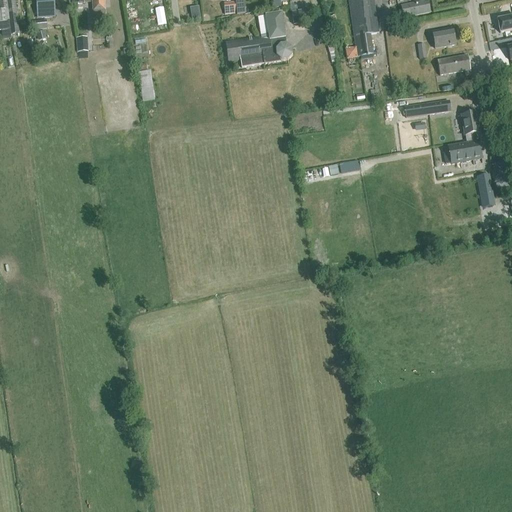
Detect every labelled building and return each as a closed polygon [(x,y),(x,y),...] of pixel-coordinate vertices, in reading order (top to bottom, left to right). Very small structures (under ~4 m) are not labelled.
[(0,0),(0,31),(10,30),(6,0),(0,0)] [(14,0),(6,0),(10,30),(11,36),(19,35),(14,0)] [(35,0),(37,19),(55,18),(53,0),(35,0)] [(104,0),(91,0),(93,12),(105,12),(104,0)] [(373,0),(348,0),(358,58),(373,56),(370,36),(379,34),(373,0)] [(404,19),(430,13),(427,2),(401,7),(404,19)] [(237,4),(230,5),(231,15),(238,14),(237,4)] [(312,9),(294,12),(296,20),(313,17),(312,9)] [(288,61),(292,56),(292,50),(287,45),(286,45),(281,14),(258,18),(261,37),(225,43),(228,63),(263,57),(264,65),(288,61)] [(511,16),(496,20),(499,33),(511,30),(511,16)] [(47,29),(46,21),(32,22),(33,31),(47,29)] [(445,22),(420,26),(422,40),(434,38),(436,51),(456,48),(454,34),(447,35),(445,22)] [(332,38),(329,28),(322,30),(325,40),(332,38)] [(44,31),(37,33),(39,41),(46,39),(44,31)] [(88,52),(87,38),(76,39),(77,53),(88,52)] [(424,45),(411,47),(413,61),(426,59),(424,45)] [(511,45),(502,47),(505,62),(511,59),(511,45)] [(354,50),(347,51),(348,58),(356,57),(354,50)] [(439,76),(464,72),(465,77),(471,76),(467,57),(437,62),(439,76)] [(150,71),(138,73),(143,102),(155,101),(150,71)] [(399,94),(404,88),(401,85),(396,92),(399,94)] [(404,108),(406,119),(450,113),(449,102),(404,108)] [(477,114),(461,117),(465,142),(466,142),(473,141),(472,135),(480,134),(477,114)] [(479,142),(473,143),(473,141),(466,142),(466,144),(448,147),(451,165),(482,160),(479,142)] [(483,208),(493,206),(487,176),(478,178),(483,208)] [(352,180),(354,188),(363,187),(362,178),(352,180)]
